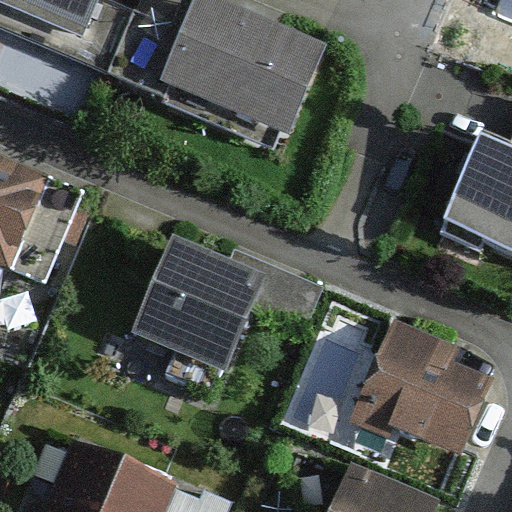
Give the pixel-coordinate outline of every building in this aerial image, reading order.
[(103,0),(0,0),(0,22),(118,70),(138,19),(101,4),(103,0)] [(195,0),(182,36),(138,19),(118,70),(295,138),(329,51),(198,0),(195,0)] [(511,14),(511,15),(495,45),(511,54),(511,14)] [(511,162),(473,146),(439,225),(511,255),(511,162)] [(46,181),(0,161),(0,266),(9,271),(46,181)] [(253,289),(168,254),(137,328),(174,344),(159,382),(205,401),(253,289)] [(490,393),(389,353),(364,415),(465,455),(490,393)] [(164,511),(175,486),(81,449),(55,511),(164,511)] [(433,511),(437,503),(362,473),(345,511),(433,511)]
